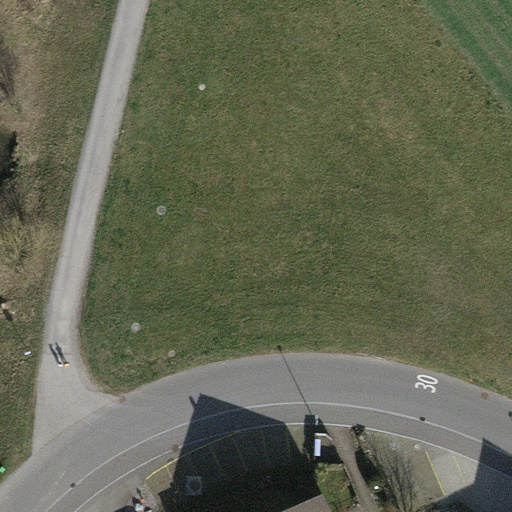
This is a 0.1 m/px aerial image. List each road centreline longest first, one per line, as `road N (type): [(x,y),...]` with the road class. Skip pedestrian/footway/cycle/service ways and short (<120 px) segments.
road 1 (residential): [(16,511),(89,442),(160,406),(247,381),(335,379),(446,400),(511,429)]
road 2 (track): [(133,0),(62,319),(62,391),(89,442)]
